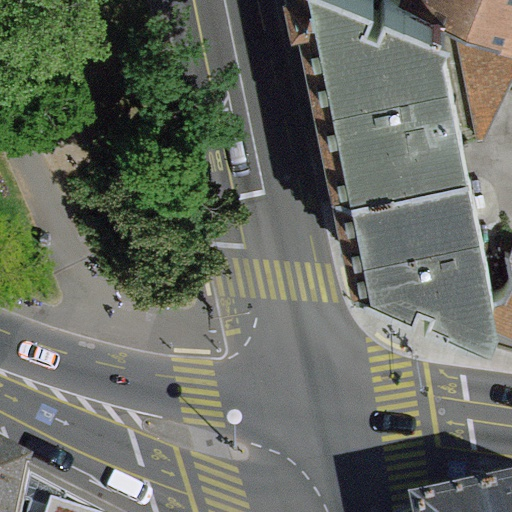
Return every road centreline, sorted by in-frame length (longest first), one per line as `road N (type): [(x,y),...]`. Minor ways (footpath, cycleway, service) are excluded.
road 1 (secondary): [(311,433),(225,0)]
road 2 (secondary): [(0,372),(132,421),(203,433),(311,433)]
road 3 (secondary): [(511,431),(406,425),(311,433)]
